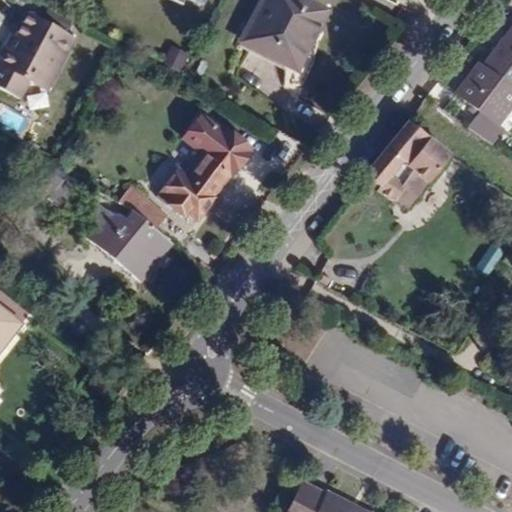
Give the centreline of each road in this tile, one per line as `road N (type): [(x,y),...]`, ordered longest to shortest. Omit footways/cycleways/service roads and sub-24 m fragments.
road 1 (tertiary): [(465,0),(184,367)]
road 2 (residential): [(461,511),(184,367)]
road 3 (tertiary): [(184,367),(68,511)]
